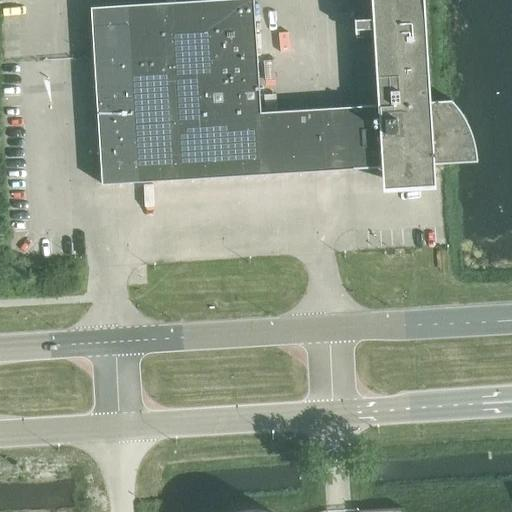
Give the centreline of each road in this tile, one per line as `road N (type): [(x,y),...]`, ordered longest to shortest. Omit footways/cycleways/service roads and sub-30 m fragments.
road 1 (secondary): [(329,328),(117,342)]
road 2 (secondary): [(122,424),(334,410)]
road 3 (secondary): [(511,321),(329,328)]
road 4 (secondary): [(334,410),(511,399)]
road 5 (secondary): [(0,432),(122,424)]
